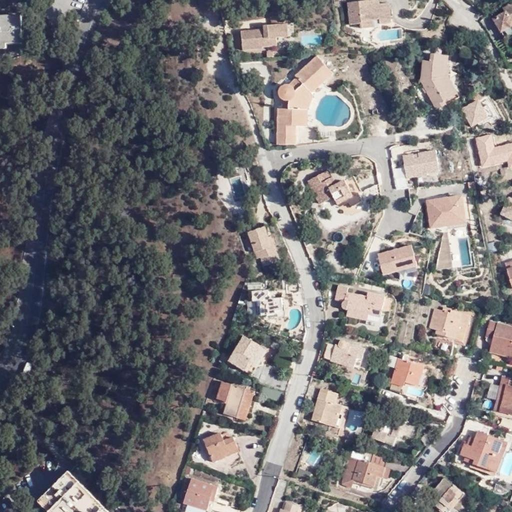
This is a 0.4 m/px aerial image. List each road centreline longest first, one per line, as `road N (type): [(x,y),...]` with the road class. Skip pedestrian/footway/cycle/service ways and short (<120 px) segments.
road 1 (unclassified): [(0,390),(25,340),(51,158),(98,0)]
road 2 (residential): [(258,511),(312,342),(315,306),(308,267),(264,159)]
road 3 (residential): [(264,159),(379,146),(396,226)]
road 4 (residential): [(390,511),(454,429),(471,362)]
road 5 (residential): [(264,159),(231,79),(213,0)]
road 6 (unknown): [(14,511),(60,462),(62,449),(47,436),(0,443)]
